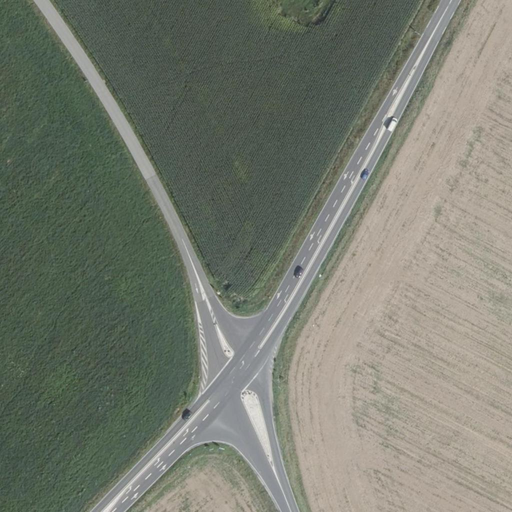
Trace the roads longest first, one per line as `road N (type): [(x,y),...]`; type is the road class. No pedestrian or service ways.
road 1 (unclassified): [(38,0),(126,136),(185,250),(234,380)]
road 2 (primary): [(271,329),(452,0)]
road 3 (primary): [(274,470),(263,392),(271,329)]
road 4 (primary): [(151,469),(215,434),(274,470)]
road 5 (primary): [(151,469),(234,380)]
